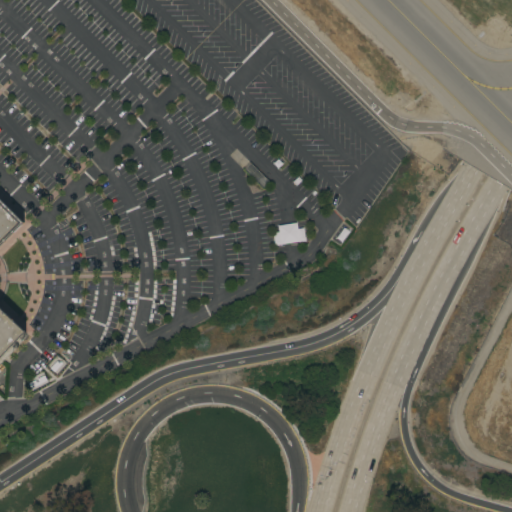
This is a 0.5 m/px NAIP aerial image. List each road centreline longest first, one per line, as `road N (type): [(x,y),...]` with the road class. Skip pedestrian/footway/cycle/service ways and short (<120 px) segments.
road 1 (motorway): [(362,317),(303,346),(158,378),(0,480)]
road 2 (primary): [(403,300),(318,511)]
road 3 (motorway): [(126,511),(125,460),(156,410),(221,393),(266,414)]
road 4 (primary): [(348,511),(419,331)]
road 5 (motorway): [(511,511),(449,493),(427,478),(409,453),(402,411)]
road 6 (primary): [(419,331),(496,186)]
